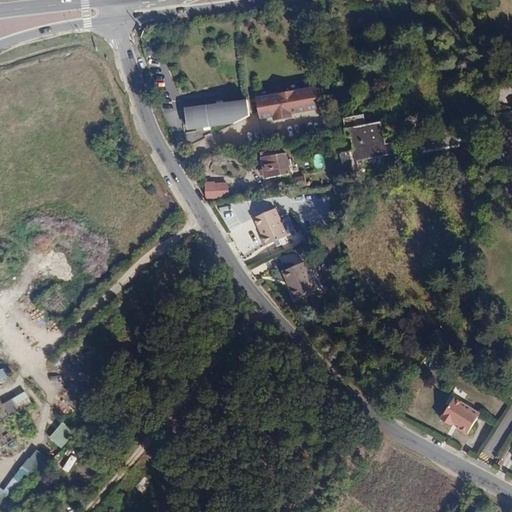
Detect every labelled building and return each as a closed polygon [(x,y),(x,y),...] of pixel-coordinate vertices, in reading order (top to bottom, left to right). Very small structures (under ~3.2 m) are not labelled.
[(319,85),(254,96),(259,120),(273,118),(274,121),(292,118),(291,114),(324,108),(319,85)] [(214,104),(185,108),(186,119),(188,130),(235,124),(250,117),(249,101),(214,104)] [(353,136),(384,131),(382,124),(366,126),(364,115),(343,119),(347,137),(353,136)] [(387,147),(384,131),(353,136),(357,158),(357,161),(388,156),(387,147)] [(463,139),(461,140),(459,133),(423,140),(426,155),(462,148),(462,144),(464,144),(463,139)] [(387,147),(388,156),(395,154),(394,146),(387,147)] [(265,179),(290,174),(287,154),(261,158),(265,179)] [(357,158),(347,160),(350,176),(360,174),(357,161),(357,158)] [(307,179),(293,182),(295,189),(309,187),(307,179)] [(207,198),(229,197),(228,181),(206,182),(207,198)] [(275,208),(253,218),(265,244),(288,235),(275,208)] [(302,262),(280,272),(290,292),(311,282),(302,262)] [(11,288),(17,283),(9,271),(3,276),(11,288)] [(46,300),(40,305),(51,317),(56,313),(46,300)] [(12,415),(32,404),(25,391),(5,402),(12,415)] [(480,414),(454,398),(441,419),(454,428),(466,435),(480,414)] [(62,423),(43,443),(52,451),(71,431),(62,423)] [(43,444),(4,485),(13,494),(53,453),(43,444)]
